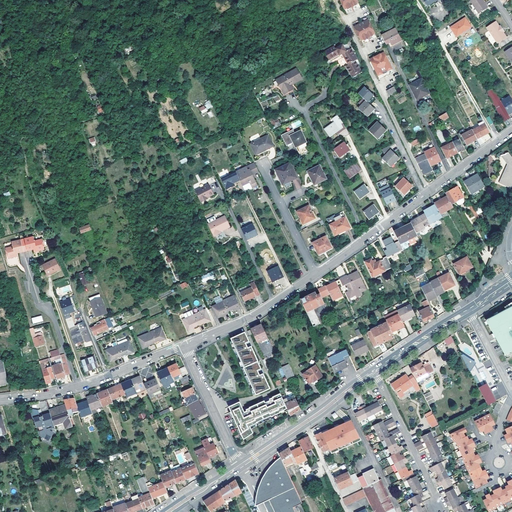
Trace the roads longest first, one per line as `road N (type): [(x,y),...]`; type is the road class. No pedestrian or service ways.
road 1 (residential): [(183,345),(251,316),(389,220)]
road 2 (track): [(79,306),(25,161),(0,171)]
road 3 (tertiary): [(238,466),(373,371)]
road 4 (unknown): [(421,0),(502,136)]
road 5 (residential): [(389,220),(511,129)]
road 6 (residential): [(373,371),(439,505)]
road 7 (residential): [(238,466),(183,345)]
